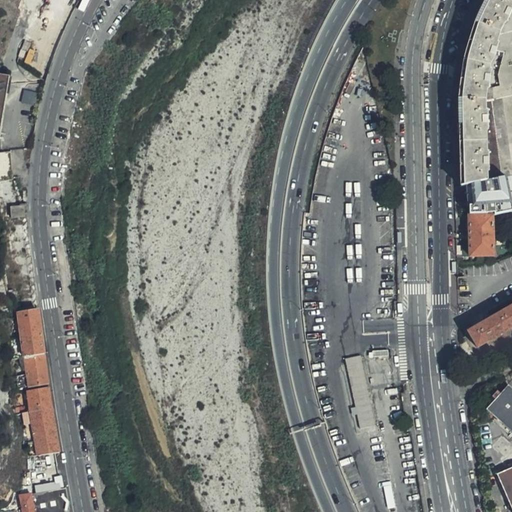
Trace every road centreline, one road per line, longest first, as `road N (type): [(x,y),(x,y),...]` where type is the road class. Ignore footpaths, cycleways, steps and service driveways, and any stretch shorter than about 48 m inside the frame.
road 1 (primary): [(345,511),(293,349),(289,231),(304,143),(335,64),(373,0)]
road 2 (primary): [(349,0),(318,54),(290,139),(274,231),(280,356),(328,511)]
road 3 (secondary): [(90,0),(56,86),(38,206),(83,511)]
road 4 (secondary): [(430,338),(440,309),(435,90),(453,0)]
road 5 (secondary): [(428,0),(414,62),(413,117),(417,291),(430,338)]
road 6 (unknown): [(328,340),(349,136)]
road 7 (unknown): [(349,136),(372,210),(373,308)]
road 8 (secondary): [(430,338),(454,511)]
